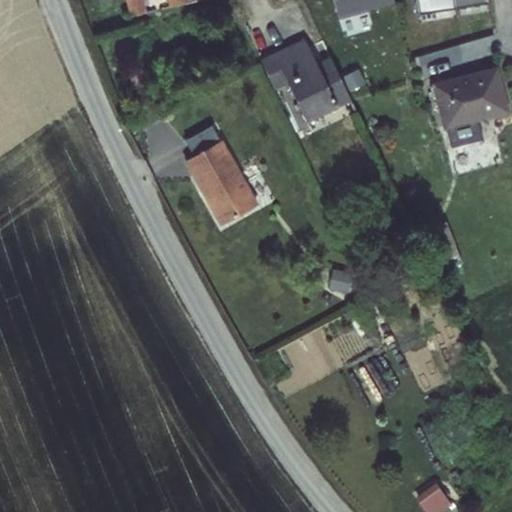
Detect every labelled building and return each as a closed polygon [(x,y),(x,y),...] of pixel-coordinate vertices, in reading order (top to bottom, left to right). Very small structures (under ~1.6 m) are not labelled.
[(134,0),(137,10),(152,5),(150,0),(134,0)] [(335,0),(340,17),(396,1),(396,0),(335,0)] [(487,0),(419,0),(421,10),(487,0)] [(307,38),(259,59),(273,88),(292,79),(309,115),(353,96),(335,57),(318,64),(307,38)] [(499,64),(429,82),(433,98),(445,95),(453,126),(511,110),(499,64)] [(223,140),(188,159),(224,224),(261,205),(223,140)] [(426,475),(395,489),(406,511),(412,511),(438,500),(426,475)]
